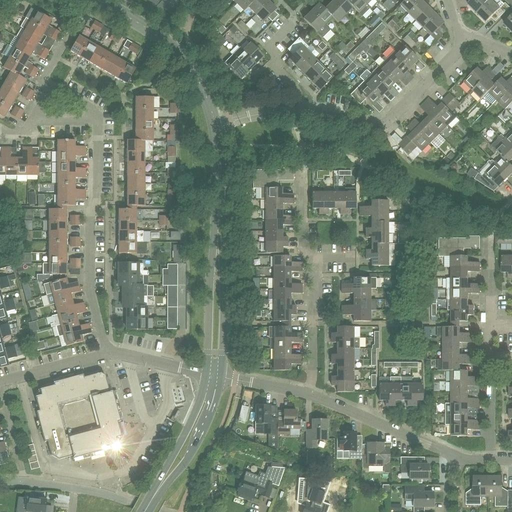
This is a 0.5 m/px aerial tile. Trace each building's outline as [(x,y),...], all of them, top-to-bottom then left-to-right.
[(248,7),(254,0),(239,0),(236,4),(243,12),(248,7)] [(255,15),(269,2),(266,0),(254,0),(248,7),(255,15)] [(353,8),(345,0),(333,0),(332,2),(345,15),(352,8),(353,8)] [(366,5),(360,0),(345,0),(353,8),(352,8),(361,17),(369,9),(366,5)] [(395,4),(391,0),(387,4),(391,8),(395,4)] [(408,13),(420,0),(404,0),(400,5),(408,13)] [(415,21),(428,7),(420,0),(408,13),(415,21)] [(477,14),(490,0),(472,0),(468,5),(477,14)] [(486,23),(495,14),(499,18),(509,8),(505,3),(504,4),(500,0),(498,2),(496,0),(490,0),(477,14),(486,23)] [(272,6),(269,2),(255,15),(263,23),(268,18),(272,22),(277,16),(273,12),(276,9),(272,6)] [(332,2),(324,10),(332,17),(332,18),(337,23),(345,15),(332,2)] [(332,17),(324,10),(318,4),(311,12),(324,25),(332,18),(332,17)] [(423,28),(436,15),(428,7),(415,21),(423,28)] [(46,30),(51,20),(36,11),(31,21),(46,30)] [(381,11),(376,16),(381,20),(385,15),(381,11)] [(324,25),(311,12),(303,20),(312,29),(316,33),(322,39),(330,31),(324,25)] [(431,36),(444,23),(436,15),(423,28),(430,36),(431,36)] [(381,20),(376,16),(372,20),(376,24),(381,20)] [(40,39),(46,30),(31,21),(26,18),(20,27),(25,30),(40,39)] [(209,22),(214,26),(218,22),(213,18),(209,22)] [(387,24),(392,29),(396,24),(392,20),(387,24)] [(237,25),(241,29),(245,25),(241,21),(237,25)] [(218,22),(214,26),(218,30),(222,26),(218,22)] [(381,23),(374,31),(378,35),(386,28),(381,23)] [(396,24),(392,29),(396,33),(400,29),(396,24)] [(245,25),(241,29),(245,33),(250,29),(245,25)] [(237,30),(233,26),(229,30),(233,34),(237,30)] [(52,27),(49,32),(58,37),(59,34),(60,32),(52,27)] [(361,31),(365,35),(369,31),(365,27),(361,31)] [(35,47),(40,39),(25,30),(20,40),(47,55),(48,52),(49,51),(41,46),(39,50),(35,47)] [(361,40),(365,35),(361,31),(357,35),(361,40)] [(370,43),(378,35),(374,31),(366,39),(370,43)] [(56,40),(58,37),(49,32),(47,36),(55,41),(56,42),(56,40)] [(222,46),(226,41),(220,35),(216,39),(218,41),(218,42),(222,46)] [(79,57),(88,42),(78,36),(70,51),(79,57)] [(403,40),(407,44),(411,40),(407,36),(403,40)] [(430,36),(424,42),(429,46),(435,40),(431,36),(430,36)] [(296,68),(310,55),(305,50),(308,47),(299,38),(288,50),(293,55),(288,60),(296,68)] [(218,42),(218,41),(216,39),(210,45),(216,51),(222,46),(218,42)] [(362,50),(370,43),(366,39),(359,46),(362,50)] [(47,55),(20,40),(14,49),(29,58),(32,53),(36,56),(36,55),(44,59),(45,59),(47,55)] [(411,40),(407,44),(411,48),(415,44),(411,40)] [(97,47),(88,42),(79,57),(89,62),(97,47)] [(322,42),(317,47),(322,51),(326,47),(322,42)] [(346,46),(350,50),(354,46),(350,42),(346,46)] [(250,43),(243,51),(256,64),(263,56),(250,43)] [(346,55),(350,50),(346,46),(341,51),(346,55)] [(355,58),(362,50),(359,46),(351,54),(355,58)] [(98,68),(107,53),(97,47),(89,62),(98,68)] [(256,64),(243,51),(239,47),(231,55),(248,72),(256,64)] [(418,60),(405,47),(397,54),(410,67),(418,60)] [(27,61),(29,58),(14,49),(9,58),(28,69),(36,74),(38,71),(38,69),(30,65),(31,64),(27,61)] [(362,50),(357,55),(363,62),(369,56),(366,53),(362,50)] [(410,67),(397,54),(394,51),(386,59),(403,75),(410,67)] [(107,73),(116,58),(107,53),(98,68),(107,73)] [(333,62),(337,58),(333,54),(328,58),(333,62)] [(355,58),(351,54),(347,57),(352,62),(356,59),(354,58),(355,58)] [(248,72),(231,55),(223,63),(227,67),(240,80),(248,72)] [(304,76),(317,62),(310,55),(296,68),(304,76)] [(403,75),(386,59),(384,57),(381,59),(383,61),(379,66),(395,83),(403,75)] [(27,70),(28,69),(9,58),(3,68),(11,72),(18,77),(18,76),(24,67),(27,70)] [(117,79),(125,64),(116,58),(107,73),(117,79)] [(345,66),(341,62),(337,58),(333,62),(340,70),(345,66)] [(312,83),(325,70),(317,62),(304,76),(312,83)] [(132,75),(135,69),(125,64),(117,79),(126,84),(132,75)] [(395,83),(379,66),(371,74),(387,90),(395,83)] [(472,91),(492,72),(488,67),(482,73),(478,68),(464,82),(472,91)] [(28,69),(27,70),(25,73),(33,78),(34,77),(36,74),(28,69)] [(387,90),(371,74),(367,69),(359,77),(363,81),(380,98),(387,90)] [(325,70),(312,83),(319,91),(333,78),(325,70)] [(11,72),(5,81),(20,90),(26,81),(18,76),(18,77),(11,72)] [(495,86),(494,85),(490,81),(496,76),(492,72),(472,91),(481,100),(488,93),(488,92),(495,86)] [(497,101),(511,85),(511,77),(506,83),(502,78),(494,85),(495,86),(488,92),(488,93),(497,101)] [(15,100),(20,90),(5,81),(0,91),(15,100)] [(380,98),(363,81),(350,95),(360,105),(366,99),(372,105),(380,98)] [(511,85),(497,101),(505,110),(511,102),(511,85)] [(24,92),(32,97),(34,94),(35,93),(27,88),(24,92)] [(0,103),(9,109),(15,100),(0,91),(0,90),(0,103)] [(31,101),(32,97),(24,92),(22,97),(30,102),(31,101)] [(445,98),(455,108),(460,104),(450,94),(445,98)] [(153,109),(153,97),(138,98),(136,98),(136,109),(153,109)] [(451,112),(455,108),(445,98),(441,103),(442,104),(438,108),(429,99),(425,103),(448,126),(456,118),(451,112)] [(0,116),(4,118),(9,109),(0,103),(0,116)] [(448,126),(425,103),(420,107),(429,117),(425,121),(439,135),(448,126)] [(16,107),(13,111),(21,116),(23,112),(24,112),(16,107)] [(153,119),(153,109),(136,109),(136,119),(153,119)] [(20,119),(21,116),(13,111),(11,115),(19,120),(20,119)] [(153,130),(153,119),(136,119),(136,130),(153,130)] [(439,135),(425,121),(421,125),(415,120),(411,124),(431,143),(439,135)] [(422,152),(431,143),(411,124),(407,128),(412,134),(408,138),(407,137),(398,145),(408,155),(417,147),(422,152)] [(153,141),(153,130),(136,130),(136,141),(144,141),(153,141)] [(511,132),(505,139),(501,135),(499,137),(511,149),(511,132)] [(511,159),(511,149),(499,137),(497,139),(498,140),(491,146),(502,156),(509,163),(511,159)] [(85,152),(85,147),(75,147),(75,141),(57,141),(57,152),(85,152)] [(144,152),(144,141),(136,141),(127,141),(127,152),(144,152)] [(16,176),(16,159),(10,159),(10,148),(5,148),(5,176),(16,176)] [(27,176),(27,148),(23,148),(22,148),(22,159),(16,159),(16,176),(27,176)] [(38,170),(38,159),(32,159),(32,148),(31,148),(27,148),(27,176),(38,176),(38,174),(38,170)] [(75,163),(75,157),(85,157),(85,152),(57,152),(57,163),(75,163)] [(144,163),(144,157),(149,158),(150,156),(150,152),(144,152),(127,152),(127,163),(144,163)] [(452,162),(457,158),(452,153),(447,158),(452,162)] [(511,174),(511,166),(509,163),(502,156),(495,163),(493,161),(492,161),(491,162),(507,179),(511,174)] [(507,179),(491,162),(490,161),(488,163),(491,167),(482,176),(478,174),(475,179),(494,192),(498,187),(499,187),(507,179)] [(85,173),(85,169),(75,169),(75,163),(57,163),(57,174),(85,173)] [(144,173),(144,163),(127,163),(127,173),(144,173)] [(294,181),(294,169),(283,169),(283,171),(253,171),(253,189),(260,189),(265,189),(278,189),(278,188),(278,181),(294,181)] [(471,169),(468,175),(475,179),(478,174),(471,169)] [(75,184),(75,178),(85,178),(85,173),(57,174),(57,184),(75,184)] [(144,184),(144,173),(127,173),(127,184),(144,184)] [(85,195),(85,190),(75,190),(75,184),(57,184),(57,195),(85,195)] [(144,195),(144,184),(127,184),(127,195),(144,195)] [(282,195),(282,188),(278,188),(278,189),(265,189),(260,189),(260,199),(265,199),(294,199),(294,195),(282,195)] [(349,209),(356,209),(356,189),(345,189),(345,193),(345,215),(349,215),(349,209)] [(323,215),(323,193),(312,193),(312,209),(318,209),(318,215),(323,215)] [(334,209),(334,193),(323,193),(323,215),(328,215),(328,209),(334,209)] [(345,215),(345,193),(334,193),(334,209),(340,209),(340,215),(345,215)] [(75,206),(75,200),(85,200),(85,195),(57,195),(57,206),(75,206)] [(144,206),(144,195),(127,195),(127,206),(144,206)] [(282,210),(282,204),(294,204),(294,199),(265,199),(265,210),(282,210)] [(388,212),(388,201),(371,201),(371,207),(360,207),(360,212),(388,212)] [(33,220),(33,210),(29,210),(24,210),(24,220),(33,220)] [(66,221),(66,210),(49,210),(49,221),(66,221)] [(136,221),(136,210),(119,210),(119,221),(136,221)] [(282,216),(282,210),(265,210),(265,221),(293,221),(293,216),(282,216)] [(388,223),(388,212),(360,212),(360,217),(371,217),(371,223),(388,223)] [(66,232),(66,221),(49,221),(49,232),(66,232)] [(136,232),(136,221),(119,221),(119,231),(136,232)] [(293,226),(293,221),(265,221),(265,232),(282,232),(282,226),(293,226)] [(388,234),(388,223),(371,223),(371,229),(366,229),(366,234),(388,234)] [(144,242),(144,232),(136,232),(119,231),(119,242),(136,242),(144,242)] [(66,242),(66,232),(49,232),(49,242),(66,242)] [(180,236),(178,232),(171,232),(171,240),(180,240),(180,236)] [(282,238),(282,232),(265,232),(265,243),(287,243),(287,238),(282,238)] [(388,244),(388,234),(366,234),(366,238),(371,238),(371,244),(388,244)] [(480,249),(480,236),(469,236),(469,238),(439,238),(439,257),(452,257),(464,257),(464,256),(464,249),(480,249)] [(66,253),(66,242),(49,242),(49,253),(66,253)] [(148,242),(144,242),(136,242),(119,242),(119,253),(148,254),(148,242)] [(282,254),(282,247),(287,247),(287,243),(265,243),(265,254),(282,254)] [(388,255),(388,244),(371,244),(371,251),(366,251),(366,255),(388,255)] [(181,263),(181,245),(173,245),(173,262),(181,263)] [(66,264),(66,253),(49,253),(49,264),(66,264)] [(393,255),(388,255),(366,255),(366,260),(371,260),(371,266),(393,266),(393,255)] [(468,263),(468,256),(464,256),(464,257),(452,257),(452,268),(480,268),(480,263),(468,263)] [(511,278),(511,256),(502,257),(502,273),(508,273),(508,279),(511,278)] [(290,263),(290,257),(273,257),(273,268),(302,268),(302,263),(290,263)] [(66,264),(49,264),(43,264),(43,275),(66,275),(66,264)] [(148,276),(148,271),(143,271),(143,264),(118,264),(118,275),(138,275),(138,276),(148,276)] [(290,278),(290,272),(302,272),(302,268),(273,268),(273,278),(290,278)] [(468,278),(468,272),(480,272),(480,268),(452,268),(452,278),(468,278)] [(138,286),(138,276),(138,275),(118,275),(118,286),(122,286),(138,286)] [(290,285),(290,278),(273,278),(273,289),(302,289),(302,284),(290,285)] [(376,278),(370,278),(363,278),(354,278),(353,284),(341,284),(341,289),(370,289),(376,289),(376,278)] [(468,284),(468,278),(452,278),(452,289),(480,289),(480,285),(468,284)] [(52,294),(79,287),(78,282),(67,285),(66,279),(49,283),(52,294)] [(0,296),(1,296),(0,292),(0,289),(9,287),(8,282),(0,284),(0,296)] [(142,297),(142,286),(138,286),(122,286),(122,297),(142,297)] [(71,300),(70,294),(80,291),(79,287),(52,294),(55,304),(71,300)] [(302,294),(302,289),(273,289),(273,300),(290,300),(290,294),(302,294)] [(370,300),(370,289),(341,289),(341,294),(353,294),(353,300),(370,300)] [(468,300),(468,294),(480,294),(480,289),(452,289),(452,300),(468,300)] [(0,308),(14,304),(12,300),(12,299),(3,302),(1,296),(0,296),(0,308)] [(147,308),(147,297),(142,297),(122,297),(122,308),(127,308),(146,308),(147,308)] [(58,315),(85,307),(83,303),(73,306),(71,300),(55,304),(58,315)] [(290,306),(290,300),(273,300),(268,300),(268,304),(273,304),(273,311),(296,311),(296,306),(290,306)] [(376,311),(376,300),(370,300),(353,300),(353,306),(341,306),(341,311),(370,311),(376,311)] [(451,311),(473,311),(474,306),(468,306),(468,300),(452,300),(448,300),(448,311),(451,311)] [(0,320),(7,318),(5,312),(15,310),(14,304),(0,308),(0,320)] [(77,321),(75,315),(86,312),(85,307),(58,315),(51,317),(53,324),(50,324),(51,327),(55,327),(60,325),(77,321)] [(127,319),(146,319),(146,308),(127,308),(127,312),(127,319)] [(290,322),(290,316),(296,316),(296,311),(273,311),(273,322),(290,322)] [(370,322),(370,311),(341,311),(341,316),(353,316),(353,322),(370,322)] [(471,316),(473,316),(473,311),(451,311),(451,322),(460,322),(468,322),(468,316),(471,316)] [(126,330),(146,330),(146,319),(127,319),(126,330)] [(38,331),(36,321),(31,322),(29,323),(27,323),(29,329),(30,333),(36,332),(38,331)] [(57,337),(63,336),(90,328),(89,324),(79,326),(77,321),(60,325),(55,327),(57,337)] [(451,327),(438,327),(438,339),(443,339),(443,338),(471,338),(471,334),(459,334),(459,324),(460,322),(451,322),(451,325),(451,327)] [(290,334),(290,327),(269,327),(269,338),(273,338),(302,338),(302,334),(290,334)] [(353,338),(353,327),(342,327),(337,327),(337,334),(331,334),(331,338),(353,338)] [(66,346),(83,342),(81,336),(91,333),(90,328),(63,336),(66,346)] [(0,343),(2,343),(1,337),(10,335),(9,329),(0,331),(0,343)] [(290,349),(290,343),(302,343),(302,338),(273,338),(273,349),(290,349)] [(359,338),(353,338),(331,338),(331,343),(337,343),(337,349),(353,349),(353,350),(359,350),(359,338)] [(460,349),(460,343),(471,343),(471,338),(443,338),(443,339),(443,349),(460,349)] [(42,342),(35,344),(33,345),(34,351),(37,351),(44,349),(42,342)] [(0,355),(15,352),(14,346),(4,349),(2,343),(0,343),(0,355)] [(255,349),(256,360),(273,359),(272,348),(255,349)] [(302,360),(302,355),(290,355),(290,349),(273,349),(273,360),(302,360)] [(353,360),(353,350),(353,349),(337,349),(337,355),(331,355),(331,360),(353,360)] [(471,360),(471,355),(460,355),(460,349),(443,349),(443,360),(471,360)] [(0,367),(8,366),(7,360),(17,357),(15,352),(0,355),(0,367)] [(290,371),(290,365),(302,365),(302,360),(273,360),(273,371),(290,371)] [(353,371),(353,360),(331,360),(331,365),(337,365),(337,371),(353,371)] [(460,371),(460,365),(471,365),(471,360),(443,360),(443,371),(451,371),(460,371)] [(353,381),(353,371),(337,371),(337,377),(331,377),(331,382),(353,381)] [(480,382),(480,377),(468,377),(468,371),(460,371),(451,371),(451,382),(480,382)] [(101,373),(84,378),(83,375),(40,386),(40,389),(38,390),(35,395),(39,411),(36,412),(44,442),(47,442),(51,456),(58,460),(72,456),(73,459),(103,451),(103,448),(118,444),(122,438),(117,423),(120,422),(112,392),(109,393),(105,375),(101,373)] [(400,401),(400,384),(400,378),(389,378),(389,384),(389,406),(394,406),(394,401),(400,401)] [(406,406),(411,406),(411,384),(411,378),(400,378),(400,384),(400,401),(406,401),(406,406)] [(353,393),(353,381),(331,382),(331,386),(337,386),(337,393),(353,393)] [(468,393),(468,387),(480,387),(480,382),(451,382),(451,393),(468,393)] [(389,406),(389,384),(378,384),(378,392),(378,401),(385,401),(385,406),(389,406)] [(422,401),(422,384),(411,384),(411,406),(416,406),(416,401),(422,401)] [(468,399),(468,393),(451,393),(451,404),(480,404),(480,399),(468,399)] [(468,414),(468,408),(480,408),(480,404),(451,404),(446,404),(446,415),(451,415),(468,414)] [(246,417),(248,408),(241,406),(239,415),(246,417)] [(255,424),(257,424),(257,433),(263,433),(263,434),(277,434),(277,419),(270,419),(270,406),(255,406),(255,424)] [(305,430),(305,422),(302,422),(302,420),(296,420),(296,411),(283,411),(283,421),(277,421),(277,435),(289,435),(289,429),(299,429),(301,430),(305,430)] [(468,421),(468,414),(451,415),(446,415),(446,425),(451,425),(479,425),(479,421),(468,421)] [(327,420),(320,420),(311,420),(311,430),(305,430),(305,449),(316,449),(316,440),(327,440),(327,420)] [(479,430),(479,425),(451,425),(451,436),(468,436),(468,430),(479,430)] [(355,433),(343,433),(343,439),(336,439),(336,451),(348,451),(348,459),(361,459),(361,458),(361,450),(355,450),(355,433)] [(40,468),(33,444),(25,447),(31,470),(40,468)] [(384,472),(389,472),(389,458),(389,449),(383,449),(383,445),(367,445),(367,458),(361,458),(361,459),(361,469),(368,469),(368,466),(382,466),(382,464),(384,464),(384,472)] [(428,480),(428,465),(414,465),(414,458),(400,458),(400,470),(400,474),(409,473),(409,480),(428,480)] [(237,494),(253,499),(255,490),(262,492),(261,495),(268,497),(273,483),(279,485),(284,468),(267,467),(265,474),(259,472),(257,476),(245,471),(241,482),(237,494)] [(488,497),(488,477),(474,477),(474,493),(466,493),(466,505),(481,505),(481,497),(488,497)] [(502,494),(502,477),(488,477),(488,497),(496,497),(496,507),(508,507),(508,495),(508,494),(502,494)] [(305,504),(302,511),(327,511),(330,505),(321,502),(323,498),(325,499),(329,487),(314,482),(315,480),(304,479),(304,480),(307,480),(304,488),(303,504),(305,504)] [(423,511),(423,508),(433,508),(433,493),(423,493),(423,486),(405,486),(405,497),(413,497),(412,511),(423,511)] [(50,511),(51,509),(45,508),(46,500),(27,498),(26,511),(22,511),(21,511),(50,511)]
